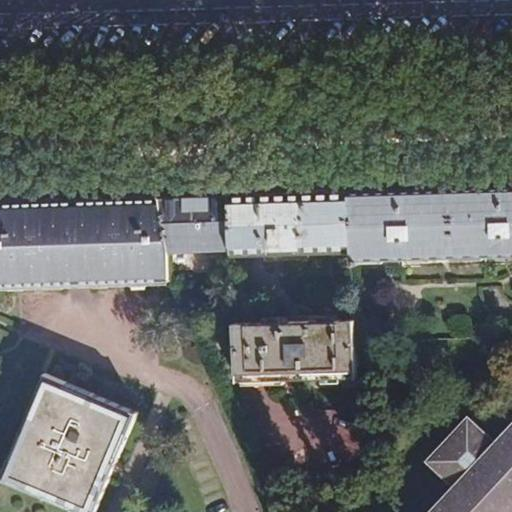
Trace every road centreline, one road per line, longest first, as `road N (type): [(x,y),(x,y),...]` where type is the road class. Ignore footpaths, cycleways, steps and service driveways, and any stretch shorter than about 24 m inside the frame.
road 1 (primary): [(0,22),(511,6)]
road 2 (residential): [(511,176),(0,191)]
